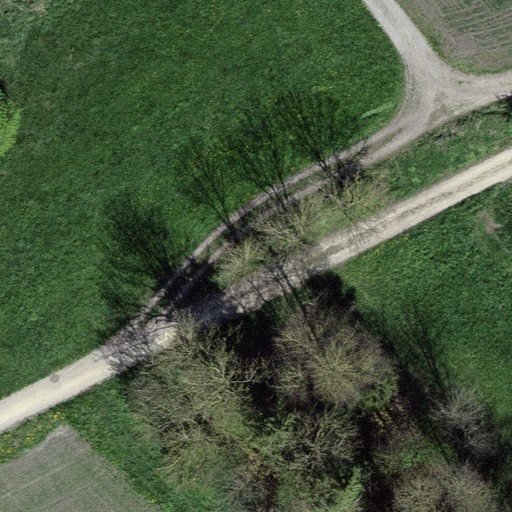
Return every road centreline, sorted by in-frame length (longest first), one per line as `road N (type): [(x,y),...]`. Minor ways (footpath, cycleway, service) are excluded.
road 1 (track): [(151,342),(169,269),(511,84)]
road 2 (track): [(151,342),(511,167)]
road 3 (track): [(0,416),(151,342)]
road 4 (track): [(452,115),(361,0)]
